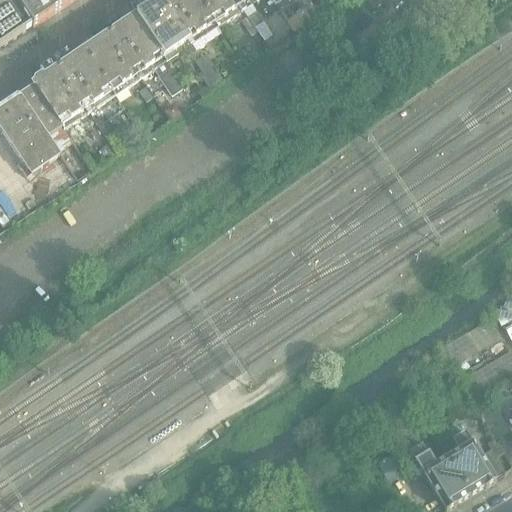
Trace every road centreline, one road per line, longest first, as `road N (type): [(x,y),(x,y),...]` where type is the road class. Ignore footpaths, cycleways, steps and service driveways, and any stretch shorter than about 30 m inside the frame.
road 1 (track): [(79,511),(511,215)]
road 2 (residential): [(128,0),(0,88)]
